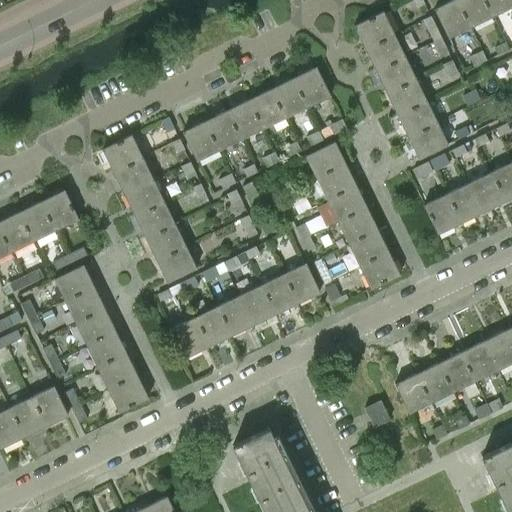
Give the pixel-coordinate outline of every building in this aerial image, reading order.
[(448,38),(470,27),(457,0),(451,0),(434,9),(448,38)] [(457,0),(470,27),(492,16),(484,0),(457,0)] [(484,0),(492,16),(511,6),(511,1),(511,0),(484,0)] [(353,25),(364,48),(393,34),(382,11),(353,25)] [(435,27),(430,16),(423,20),(428,30),(435,27)] [(364,48),(375,70),(404,56),(393,34),(364,48)] [(447,52),(441,38),(432,43),(438,57),(447,52)] [(494,48),(498,55),(508,50),(505,42),(494,48)] [(473,66),(486,60),(481,51),(469,57),(473,66)] [(415,78),(404,56),(375,70),(386,92),(415,78)] [(458,73),(451,60),(444,63),(450,76),(458,73)] [(293,77),(307,107),(330,96),(316,66),(293,77)] [(271,88),(285,117),(307,107),(293,77),(271,88)] [(426,100),(415,78),(386,92),(396,114),(426,100)] [(249,99),(263,128),(285,117),(271,88),(249,99)] [(475,89),(461,95),(466,105),(480,99),(475,89)] [(227,110),(241,139),(263,128),(249,99),(227,110)] [(436,122),(426,100),(396,114),(407,136),(436,122)] [(205,120),(219,150),(241,139),(227,110),(205,120)] [(167,132),(174,129),(168,117),(161,120),(167,132)] [(346,128),(341,119),(329,126),(333,135),(346,128)] [(219,150),(205,120),(182,131),(196,161),(219,150)] [(447,145),(436,122),(407,136),(418,159),(447,145)] [(506,123),(495,128),(499,136),(510,131),(506,123)] [(458,139),(468,134),(464,126),(454,132),(458,139)] [(310,146),(323,140),(318,131),(305,137),(310,146)] [(113,171),(142,157),(131,134),(102,149),(113,171)] [(484,134),(474,139),(477,146),(488,141),(484,134)] [(177,155),(185,151),(179,139),(171,143),(177,155)] [(288,157),(300,150),(296,141),(283,147),(288,157)] [(305,156),(316,178),(345,164),(334,141),(305,156)] [(462,145),(452,150),(455,157),(466,152),(462,145)] [(266,167),(279,161),(274,152),(261,158),(266,167)] [(444,154),(429,161),(433,168),(447,161),(444,154)] [(142,157),(113,171),(124,193),(153,179),(142,157)] [(511,197),(511,162),(511,161),(489,172),(504,201),(511,197)] [(187,179),(196,175),(190,162),(181,166),(187,179)] [(427,162),(413,169),(416,176),(431,169),(427,162)] [(257,172),(253,164),(242,170),(246,177),(257,172)] [(316,178),(327,200),(356,186),(345,164),(316,178)] [(504,201),(489,172),(467,183),(482,212),(504,201)] [(222,189),(233,183),(229,174),(218,180),(222,189)] [(134,215),(163,201),(153,179),(124,193),(134,215)] [(242,186),(248,199),(258,195),(252,182),(242,186)] [(198,198),(205,194),(200,183),(193,187),(198,198)] [(467,183),(445,194),(460,223),(482,212),(467,183)] [(367,208),(356,186),(327,200),(337,222),(367,208)] [(235,189),(226,194),(233,207),(242,202),(235,189)] [(64,190),(41,201),(55,230),(78,219),(64,190)] [(460,223),(445,194),(423,205),(437,234),(460,223)] [(33,240),(55,230),(41,201),(19,211),(33,240)] [(145,237),(174,223),(163,201),(134,215),(145,237)] [(337,222),(348,244),(377,230),(367,208),(337,222)] [(0,228),(11,251),(33,240),(19,211),(0,220),(0,228)] [(254,228),(248,215),(239,219),(245,232),(254,228)] [(274,229),(268,217),(259,221),(265,234),(274,229)] [(156,260),(185,245),(174,223),(145,237),(156,260)] [(295,227),(301,239),(310,234),(304,223),(295,227)] [(0,228),(0,256),(11,251),(0,228)] [(348,244),(359,266),(388,252),(377,230),(348,244)] [(316,246),(310,234),(301,239),(307,251),(316,246)] [(185,245),(156,260),(167,282),(196,268),(185,245)] [(255,246),(244,251),(248,259),(259,254),(255,246)] [(83,247),(68,254),(72,263),(87,256),(83,247)] [(399,275),(388,252),(359,266),(370,289),(399,275)] [(72,263),(68,254),(52,262),(57,270),(72,263)] [(236,256),(223,262),(227,271),(240,265),(236,256)] [(313,263),(322,284),(331,280),(321,259),(313,263)] [(282,274),(297,303),(319,292),(305,263),(282,274)] [(54,279),(65,301),(94,287),(83,264),(54,279)] [(201,273),(205,282),(218,275),(214,266),(201,273)] [(24,276),(28,284),(43,277),(39,268),(24,276)] [(297,303),(282,274),(260,284),(275,314),(297,303)] [(28,284),(24,276),(8,283),(13,292),(28,284)] [(193,277),(179,284),(183,293),(198,286),(193,277)] [(324,285),(331,299),(338,296),(331,281),(324,285)] [(275,314),(260,284),(238,295),(252,324),(275,314)] [(105,309),(94,287),(65,301),(75,323),(105,309)] [(157,294),(160,301),(171,296),(168,289),(157,294)] [(252,324),(238,295),(216,306),(230,335),(252,324)] [(28,319),(36,315),(29,300),(20,304),(28,319)] [(216,306),(194,317),(208,346),(230,335),(216,306)] [(115,331),(105,309),(75,323),(86,345),(115,331)] [(51,310),(42,314),(45,322),(55,318),(51,310)] [(17,312),(0,320),(0,330),(21,321),(17,312)] [(44,330),(36,315),(28,319),(35,334),(44,330)] [(208,346),(194,317),(172,328),(186,357),(208,346)] [(1,337),(6,346),(21,338),(16,330),(1,337)] [(497,369),(511,362),(511,343),(505,330),(483,340),(497,369)] [(126,353),(115,331),(86,345),(97,367),(126,353)] [(475,380),(497,369),(483,340),(461,351),(475,380)] [(49,363),(58,359),(50,344),(42,348),(49,363)] [(439,362),(453,391),(475,380),(461,351),(439,362)] [(108,389),(137,375),(126,353),(97,367),(108,389)] [(65,374),(58,359),(49,363),(57,378),(65,374)] [(431,402),(453,391),(439,362),(417,373),(431,402)] [(408,413),(409,412),(431,402),(417,373),(394,384),(408,413)] [(148,398),(137,375),(108,389),(119,412),(148,398)] [(31,397),(45,426),(68,415),(53,386),(31,397)] [(71,407),(79,403),(72,388),(64,392),(71,407)] [(45,426),(31,397),(9,407),(23,437),(45,426)] [(479,417),(501,406),(497,398),(475,409),(479,417)] [(389,420),(380,400),(364,408),(373,427),(389,420)] [(87,418),(79,403),(71,407),(78,423),(87,418)] [(23,437),(9,407),(0,411),(0,445),(1,447),(23,437)] [(458,427),(468,422),(465,415),(454,420),(458,427)] [(442,424),(431,429),(436,438),(447,433),(442,424)] [(232,445),(264,511),(309,511),(268,428),(232,445)] [(511,511),(511,441),(481,457),(507,511),(511,511)] [(146,511),(174,511),(166,496),(144,507),(146,511)]
